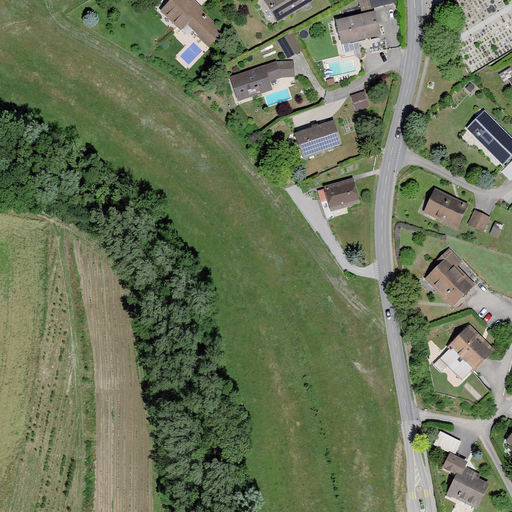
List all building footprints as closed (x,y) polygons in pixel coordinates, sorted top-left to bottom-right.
[(200,9),(189,0),(168,0),(159,11),(182,30),(186,26),(198,12),(200,9)] [(264,0),(277,20),(311,0),(264,0)] [(395,0),(370,0),(372,8),(396,2),(395,0)] [(225,34),(198,12),(186,26),(213,48),(225,34)] [(374,13),(338,21),(343,42),(379,34),(374,13)] [(292,34),(279,41),(288,57),(294,54),(301,50),(292,34)] [(346,44),(348,51),(360,48),(358,41),(346,44)] [(276,63),(231,77),(239,100),(271,89),(269,80),(281,76),(294,76),(293,62),(276,63)] [(369,106),(364,93),(352,97),(357,110),(369,106)] [(511,157),(511,137),(483,111),(463,132),(502,168),(511,157)] [(332,122),(297,134),(305,156),(340,144),(332,122)] [(352,181),(319,191),(322,201),(329,199),(332,210),(358,202),(352,181)] [(471,205),(435,189),(424,211),(461,228),(471,205)] [(475,209),(469,224),(485,231),(492,215),(475,209)] [(450,249),(421,276),(451,308),(475,286),(456,266),(461,261),(450,249)] [(495,350),(470,324),(438,354),(464,380),(495,350)] [(511,428),(501,442),(511,450),(511,428)] [(436,446),(458,452),(463,438),(441,431),(436,446)] [(468,461),(449,452),(441,469),(455,475),(444,499),(472,511),(476,511),(491,482),(464,469),(468,461)]
